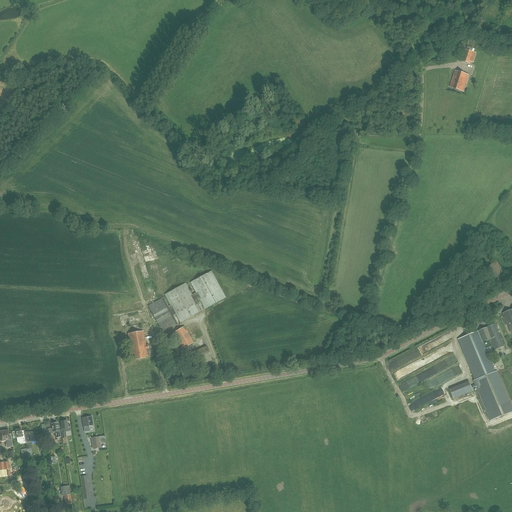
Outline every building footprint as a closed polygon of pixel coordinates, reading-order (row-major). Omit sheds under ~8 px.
[(473,62),(476,52),(462,48),(460,56),(463,57),(462,61),(470,63),(471,61),(473,62)] [(463,91),(468,75),(455,71),(450,87),(463,91)] [(480,266),(485,271),(480,276),(492,289),(497,285),(500,288),(505,283),(503,280),(508,275),(495,261),(490,266),(485,261),(480,266)] [(180,323),(201,312),(197,305),(198,304),(197,302),(199,302),(198,300),(199,299),(205,309),(226,298),(211,271),(190,282),(196,293),(192,295),(185,283),(165,295),(171,305),(168,307),(163,298),(148,306),(163,333),(178,324),(173,316),(176,314),(180,323)] [(511,309),(503,313),(504,317),(503,318),(506,326),(507,325),(510,332),(511,331),(511,309)] [(511,411),(511,409),(496,372),(495,372),(483,342),(489,340),(494,351),(504,346),(495,324),(458,339),(475,380),(474,381),(476,385),(471,387),(469,382),(450,390),(454,399),(473,391),(472,389),(477,387),(491,421),(511,411)] [(193,343),(184,327),(173,333),(183,349),(193,343)] [(147,355),(146,349),(143,331),(128,334),(132,359),(133,359),(133,360),(146,358),(145,355),(147,355)] [(184,367),(195,363),(210,356),(206,346),(180,357),(184,367)] [(83,426),(84,426),(85,432),(89,431),(88,426),(93,425),(92,416),(82,418),(83,426)] [(61,429),(61,432),(62,438),(66,438),(65,431),(71,430),(70,425),(68,425),(67,421),(61,422),(62,429),(61,429)] [(58,425),(57,423),(52,424),(52,428),(48,429),(49,434),(55,433),(56,438),(60,437),(59,431),(58,431),(58,429),(60,429),(59,424),(58,425)] [(13,438),(17,438),(18,442),(21,444),(25,443),(25,442),(25,437),(24,430),(23,431),(22,429),(19,429),(19,428),(16,429),(16,430),(16,431),(12,432),(13,438)] [(13,447),(12,439),(11,434),(9,434),(8,430),(4,431),(5,440),(6,448),(13,447)] [(25,432),(25,433),(25,437),(25,442),(25,443),(28,458),(33,457),(31,442),(37,442),(37,431),(25,432)] [(100,443),(106,442),(105,436),(92,438),(93,448),(101,447),(100,443)] [(0,477),(7,477),(7,475),(10,475),(9,462),(8,462),(4,463),(0,463),(0,477)] [(90,498),(87,476),(81,477),(84,499),(90,498)]
